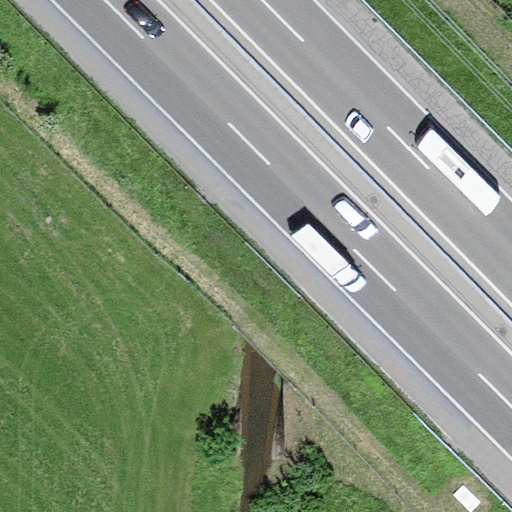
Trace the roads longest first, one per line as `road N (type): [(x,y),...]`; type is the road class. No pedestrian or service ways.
road 1 (motorway): [(102,0),(511,409)]
road 2 (motorway): [(511,251),(263,0)]
